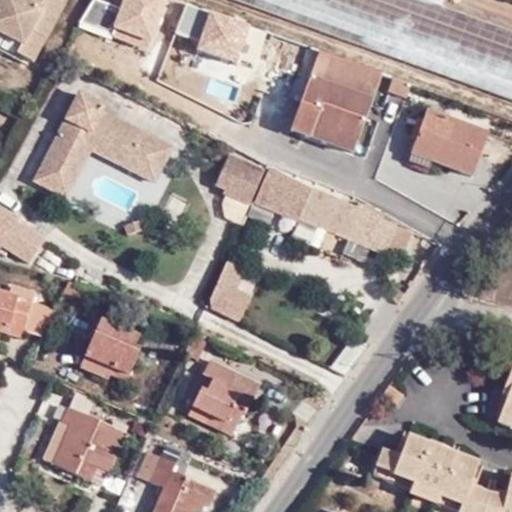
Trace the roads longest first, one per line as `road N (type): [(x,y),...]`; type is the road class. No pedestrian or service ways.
road 1 (unclassified): [(277,511),(364,379),(429,298)]
road 2 (unclassified): [(429,298),(511,195)]
